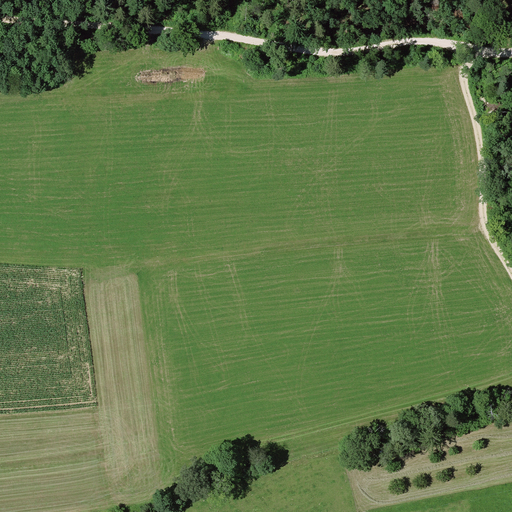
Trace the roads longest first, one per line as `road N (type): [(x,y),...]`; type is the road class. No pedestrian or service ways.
road 1 (track): [(511,50),(403,40),(332,52),(0,12)]
road 2 (track): [(488,50),(470,61),(463,78),(479,138),(485,226),(511,273)]
